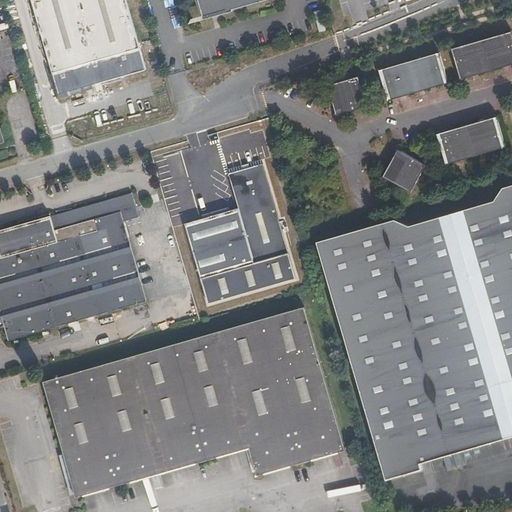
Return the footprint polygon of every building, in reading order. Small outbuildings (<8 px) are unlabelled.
[(31,0),(59,94),(147,69),(126,0),(31,0)] [(198,0),(203,16),(227,9),(228,13),(233,11),(233,9),(265,0),(198,0)] [(511,31),(511,30),(450,48),(459,80),(511,63),(511,31)] [(447,83),(438,51),(379,69),(388,101),(447,83)] [(358,75),(327,84),(336,116),(368,106),(358,75)] [(445,163),(506,145),(497,115),(436,133),(445,163)] [(426,162),(399,148),(383,176),(411,191),(426,162)] [(297,277),(290,252),(265,162),(231,172),(240,208),(187,223),(202,278),(209,303),(297,277)] [(421,462),(430,460),(427,452),(511,427),(511,183),(504,185),(494,199),(410,224),(395,217),(318,240),(388,482),(424,472),(421,462)] [(0,309),(8,339),(81,318),(147,299),(125,221),(141,217),(133,191),(0,229),(0,309)] [(256,470),(257,472),(345,446),(304,306),(45,380),(76,492),(106,483),(190,459),(245,444),(249,443),(251,445),(246,447),(246,448),(253,472),(256,470)] [(511,427),(427,452),(430,460),(511,435),(511,427)] [(148,476),(246,448),(246,447),(245,444),(190,459),(106,483),(76,492),(77,496),(148,476)] [(345,446),(257,472),(258,475),(346,450),(345,446)]
